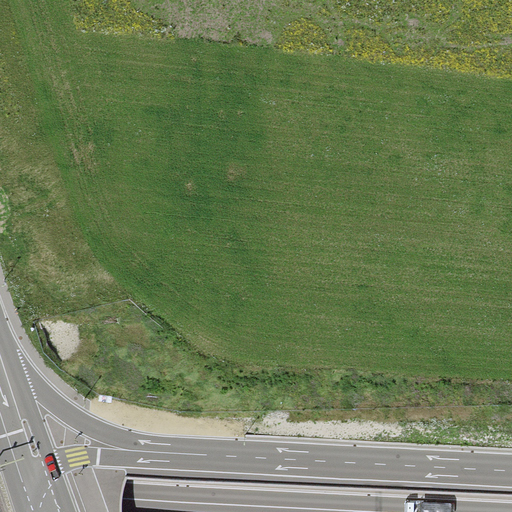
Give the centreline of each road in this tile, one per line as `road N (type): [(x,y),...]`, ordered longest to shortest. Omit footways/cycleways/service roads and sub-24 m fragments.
road 1 (secondary): [(0,492),(381,511)]
road 2 (secondary): [(511,470),(157,451)]
road 3 (unknown): [(0,208),(129,351),(188,397),(234,412)]
road 4 (secondary): [(157,451),(78,419),(0,351)]
road 5 (secondary): [(157,451),(77,455),(31,472)]
